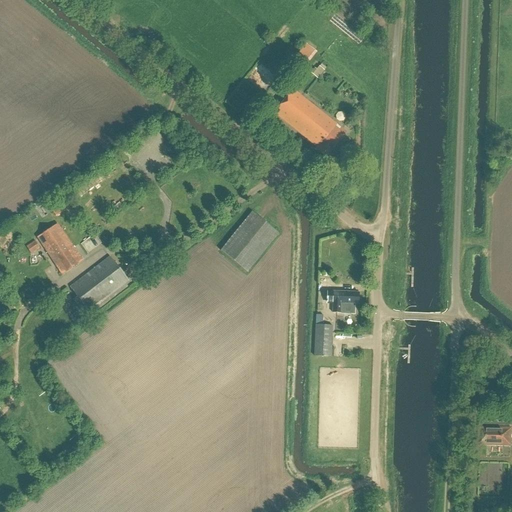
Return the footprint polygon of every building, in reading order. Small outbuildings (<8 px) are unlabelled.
[(306,44),(290,64),(301,72),(316,53),(306,44)] [(319,78),(325,70),(319,65),(313,74),(319,78)] [(317,147),(316,149),(325,157),(345,132),(292,90),(274,113),(317,147)] [(56,218),(65,212),(58,202),(49,208),(56,218)] [(252,212),(220,250),(246,272),(278,233),(252,212)] [(58,224),(37,237),(61,274),(82,260),(58,224)] [(94,235),(81,243),(87,254),(101,245),(94,235)] [(26,246),(31,254),(39,248),(34,240),(26,246)] [(110,257),(70,287),(88,311),(128,282),(110,257)] [(359,303),(360,291),(334,290),(334,291),(329,291),(329,298),(334,298),(334,301),(333,312),(341,312),(342,302),(359,303)] [(331,358),(332,326),(314,325),(313,357),(331,358)] [(511,429),(510,429),(510,420),(504,420),(504,423),(486,422),(487,420),(480,419),(480,429),(479,429),(479,444),(510,445),(511,429)]
